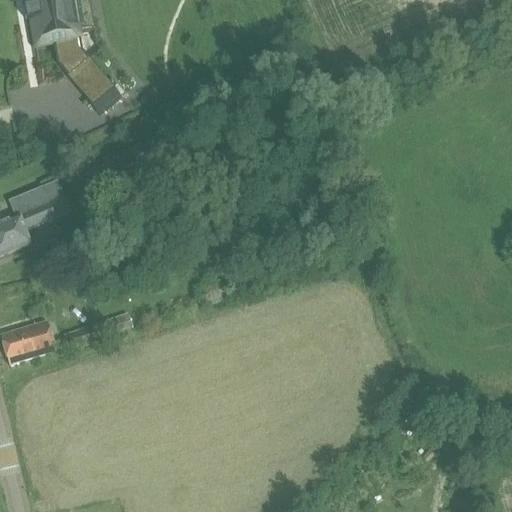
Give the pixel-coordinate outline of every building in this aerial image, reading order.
[(68,78),(89,61),(83,54),(81,42),(83,41),(81,32),(94,29),(89,0),(24,0),(33,50),(53,47),(56,64),(57,65),(68,78)] [(121,98),(90,60),(89,61),(68,78),(100,116),(121,98)] [(1,72),(0,72),(0,102),(11,98),(1,72)] [(104,183),(137,171),(154,164),(146,144),(129,151),(96,164),(104,183)] [(26,231),(57,218),(46,193),(15,206),(20,218),(0,226),(0,258),(32,246),(26,231)] [(208,296),(200,298),(204,306),(233,296),(230,287),(224,289),(221,280),(204,286),(208,296)] [(71,354),(93,346),(94,348),(104,344),(103,340),(134,330),(129,315),(87,329),(65,337),(71,354)] [(10,367),(57,353),(48,323),(2,337),(10,367)]
